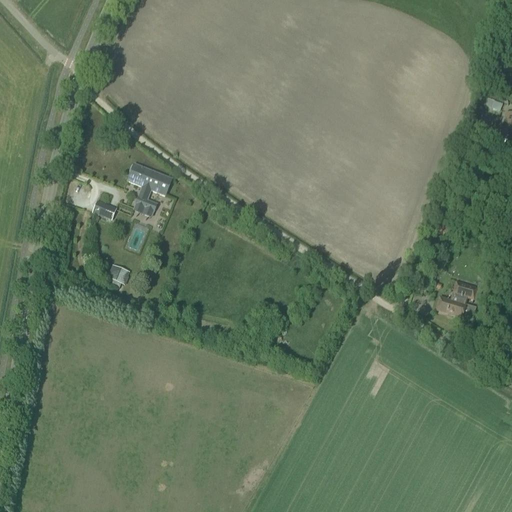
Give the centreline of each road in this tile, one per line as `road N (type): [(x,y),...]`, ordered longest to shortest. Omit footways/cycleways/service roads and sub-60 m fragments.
road 1 (unclassified): [(434,337),(175,168),(78,83)]
road 2 (tertiary): [(0,452),(60,137),(78,83)]
